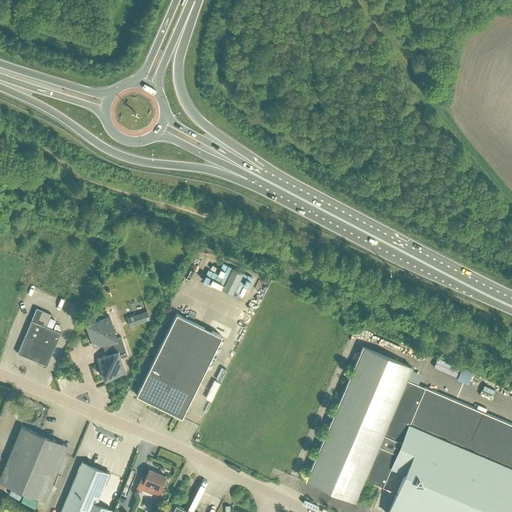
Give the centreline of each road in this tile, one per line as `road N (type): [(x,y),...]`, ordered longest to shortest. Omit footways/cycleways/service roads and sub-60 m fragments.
road 1 (trunk): [(0,85),(125,156),(214,170),(295,195)]
road 2 (unclassified): [(272,494),(0,373)]
road 3 (motorway): [(295,195),(183,100),(177,62),(191,0)]
road 4 (trunk): [(511,301),(295,195)]
road 5 (unknown): [(45,392),(61,332),(59,318),(45,308),(25,310),(7,376)]
road 6 (trunk): [(154,133),(295,195)]
road 7 (trunk): [(295,195),(164,117)]
